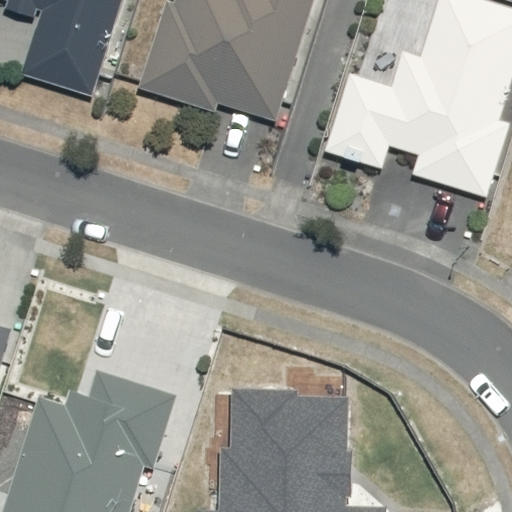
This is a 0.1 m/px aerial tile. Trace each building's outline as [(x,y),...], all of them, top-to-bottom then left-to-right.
[(0,0),(0,1),(51,21),(32,72),(97,97),(133,0),(0,0)] [(192,0),(191,5),(176,1),(148,90),(227,116),(229,107),(293,125),(327,0),(192,0)] [(447,0),(437,34),(381,15),(334,154),(392,174),(400,150),(425,158),(419,176),(495,201),(511,149),(511,119),(509,119),(511,110),(511,4),(497,0),(447,0)] [(0,390),(17,332),(0,325),(0,390)] [(152,511),(184,400),(105,377),(99,397),(78,391),(74,406),(46,398),(13,511),(152,511)] [(206,508),(206,511),(396,511),(396,509),(352,509),(352,497),(358,497),(360,400),(244,399),(243,448),(232,448),(231,508),(206,508)]
